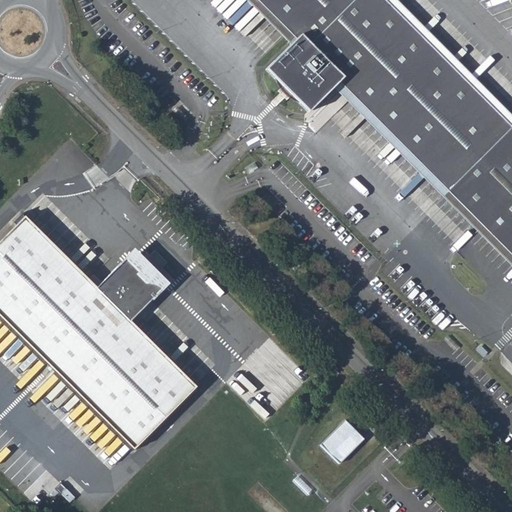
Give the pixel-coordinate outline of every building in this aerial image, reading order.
[(282,90),(292,99),(307,115),(336,85),(511,255),(511,127),(380,0),(248,0),(294,44),(265,73),(282,90)] [(282,90),(278,95),(286,104),(288,103),(292,99),(282,90)] [(20,213),(0,233),(0,317),(130,449),(193,386),(128,321),(160,288),(128,257),(96,289),(20,213)] [(156,249),(147,259),(159,271),(168,262),(156,249)] [(321,448),(339,466),(364,440),(345,422),(321,448)]
